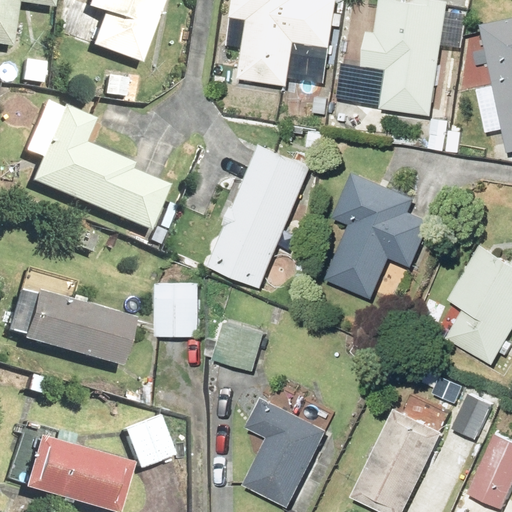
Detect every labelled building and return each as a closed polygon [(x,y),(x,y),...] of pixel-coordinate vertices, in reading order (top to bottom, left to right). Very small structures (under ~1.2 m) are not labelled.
[(0,0),(0,42),(2,43),(6,1),(44,4),(44,0),(0,0)] [(132,63),(154,0),(79,0),(77,7),(95,13),(83,45),(132,63)] [(226,0),(225,14),(242,16),(236,76),(284,82),(288,41),(327,45),(332,0),(226,0)] [(429,114),(444,0),(441,0),(376,0),(373,28),(362,27),(357,62),(381,65),(376,107),(429,114)] [(511,14),(478,21),(490,84),(474,87),(482,128),(495,125),(499,150),(511,147),(511,14)] [(38,52),(9,53),(9,83),(38,82),(38,52)] [(129,71),(88,69),(87,95),(128,97),(129,71)] [(30,154),(20,180),(141,228),(159,183),(130,171),(133,163),(77,141),(87,116),(39,97),(19,149),(30,154)] [(306,166),(257,144),(203,264),(252,286),(306,166)] [(323,274),(325,275),(321,285),(339,294),(344,284),(368,295),(388,254),(413,266),(434,221),(404,207),(408,198),(394,192),(388,206),(374,199),(381,183),(352,169),(332,211),(349,219),(323,274)] [(90,231),(53,218),(45,241),(82,254),(90,231)] [(489,363),(511,319),(511,252),(509,258),(479,243),(449,300),(457,305),(440,337),(489,363)] [(192,372),(196,279),(154,278),(152,333),(180,334),(179,371),(192,372)] [(24,285),(9,336),(111,365),(126,314),(24,285)] [(258,328),(222,319),(212,357),(248,366),(258,328)] [(405,387),(396,408),(390,405),(350,497),(384,511),(398,511),(445,405),(405,387)] [(489,401),(465,390),(449,425),(473,436),(489,401)] [(281,502),(322,427),(259,392),(241,425),(262,437),(239,478),(281,502)] [(153,411),(114,425),(128,466),(167,452),(153,411)] [(511,468),(511,438),(490,429),(465,490),(498,504),(511,468)] [(120,460),(29,437),(17,483),(108,507),(120,460)]
